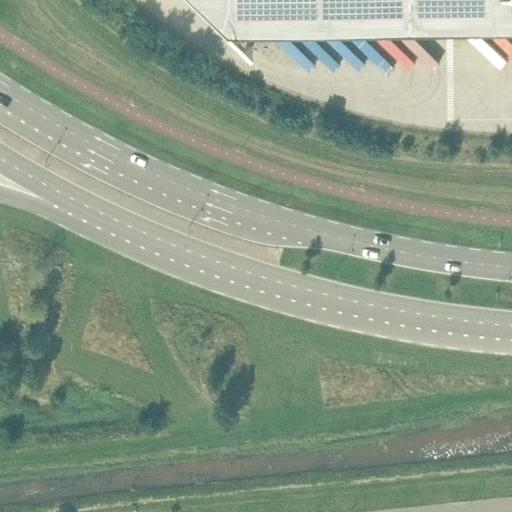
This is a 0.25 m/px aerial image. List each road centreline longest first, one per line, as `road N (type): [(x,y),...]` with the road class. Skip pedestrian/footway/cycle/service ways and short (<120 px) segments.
road 1 (secondary): [(511,268),(343,240),(213,200),(96,147),(0,89)]
road 2 (secondary): [(88,208),(181,251),(295,288),(511,328)]
